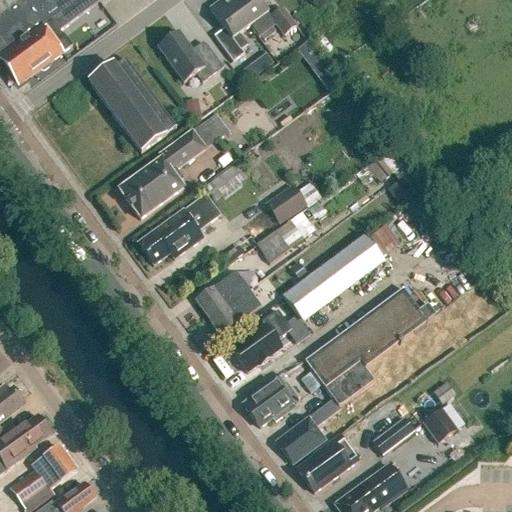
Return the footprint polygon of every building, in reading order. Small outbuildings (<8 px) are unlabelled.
[(0,0),(0,47),(6,55),(0,58),(0,63),(19,89),(64,56),(63,55),(72,49),(63,37),(62,37),(60,34),(105,0),(0,0)] [(250,29),(228,0),(226,0),(209,12),(224,32),(214,40),(233,66),(244,57),(241,53),(247,48),(239,37),(250,29)] [(255,0),(228,0),(250,29),(259,40),(275,28),(270,21),(271,20),(268,16),(255,0)] [(271,20),(270,21),(275,28),(284,39),(296,29),(282,11),(271,20)] [(178,35),(157,51),(183,87),(196,78),(202,87),(223,71),(206,48),(196,54),(192,54),(178,35)] [(111,66),(86,84),(140,157),(175,131),(124,62),(114,69),(111,66)] [(255,65),(242,74),(249,83),(262,73),(255,65)] [(188,121),(201,118),(197,101),(184,104),(188,121)] [(206,152),(192,133),(157,159),(160,163),(118,194),(140,224),(183,192),(178,186),(182,183),(176,174),(206,152)] [(397,183),(408,176),(390,151),(378,160),(379,160),(391,178),(393,177),(397,183)] [(245,162),(250,169),(259,163),(254,156),(245,162)] [(379,186),(391,178),(379,160),(367,169),(375,181),(379,186)] [(215,204),(247,180),(237,167),(205,190),(215,204)] [(375,181),(367,169),(356,177),(364,189),(375,181)] [(401,213),(415,202),(401,184),(387,194),(401,213)] [(293,189),(265,208),(279,229),(307,210),(293,189)] [(205,198),(137,248),(153,269),(169,257),(174,263),(202,242),(197,235),(220,219),(205,198)] [(288,227),(276,235),(257,249),(269,268),(289,254),(288,253),(300,244),(288,227)] [(363,240),(282,300),(303,329),(385,268),(363,240)] [(195,304),(208,321),(224,309),(225,310),(248,293),(235,275),(195,304)] [(439,308),(452,298),(437,278),(424,288),(439,308)] [(402,292),(304,365),(332,403),(275,445),(293,468),(325,444),(315,431),(340,412),(338,409),(374,383),(365,371),(427,325),(419,315),(402,292)] [(260,310),(248,293),(225,310),(224,309),(208,321),(220,339),(260,310)] [(428,308),(419,315),(427,325),(435,319),(428,308)] [(263,329),(230,353),(247,376),(258,369),(258,370),(271,360),(270,359),(281,352),(276,344),(291,333),(277,314),(261,326),(263,329)] [(299,406),(286,387),(287,386),(282,379),(275,384),(274,384),(244,406),(242,408),(259,431),(272,422),(275,425),(295,410),(295,409),(299,406)] [(441,409),(455,399),(446,386),(432,396),(441,409)] [(0,437),(2,436),(0,433),(0,425),(25,407),(12,390),(9,393),(5,387),(0,390),(0,437)] [(422,427),(437,448),(457,433),(442,412),(422,427)] [(34,450),(51,438),(37,419),(20,431),(18,428),(3,440),(0,441),(0,474),(5,471),(7,472),(35,452),(34,450)] [(381,460),(414,436),(403,421),(371,445),(381,460)] [(296,473),(313,497),(358,465),(339,439),(313,459),(314,460),(296,473)] [(32,469),(35,473),(9,492),(24,511),(34,511),(53,498),(49,493),(76,474),(59,450),(32,469)] [(382,511),(408,492),(390,468),(366,486),(365,485),(333,508),(336,511),(377,511),(381,510),(382,511)] [(424,474),(409,480),(413,491),(428,485),(424,474)] [(56,507),(54,508),(51,504),(40,511),(81,511),(95,502),(83,487),(72,496),(70,494),(55,506),(56,507)]
